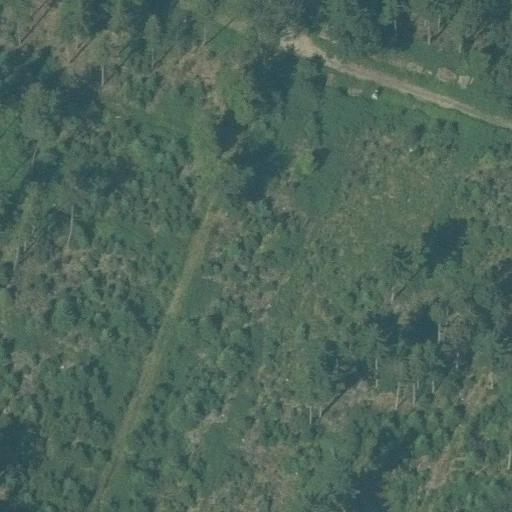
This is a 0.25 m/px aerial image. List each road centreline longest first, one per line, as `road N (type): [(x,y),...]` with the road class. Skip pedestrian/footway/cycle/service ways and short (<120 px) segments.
road 1 (track): [(89,511),(290,0)]
road 2 (track): [(219,0),(511,108)]
